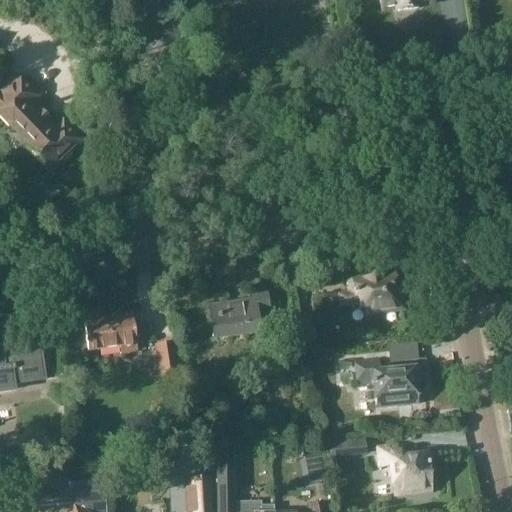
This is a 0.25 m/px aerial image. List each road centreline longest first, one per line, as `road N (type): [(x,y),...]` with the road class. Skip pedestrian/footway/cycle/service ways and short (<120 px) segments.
road 1 (residential): [(507,511),(451,215)]
road 2 (residential): [(511,75),(214,115)]
road 3 (residential): [(139,246),(398,209)]
road 4 (residential): [(398,209),(214,115)]
road 5 (residential): [(0,267),(139,246)]
